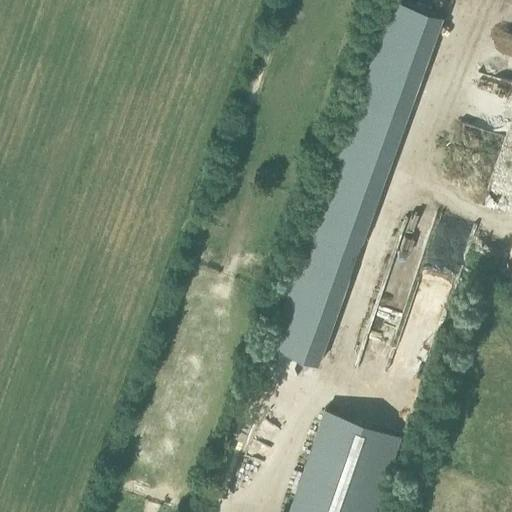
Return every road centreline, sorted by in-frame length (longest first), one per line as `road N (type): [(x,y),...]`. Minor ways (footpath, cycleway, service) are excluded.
road 1 (unknown): [(215,511),(229,445),(277,391)]
road 2 (unknown): [(219,511),(263,473),(304,406)]
